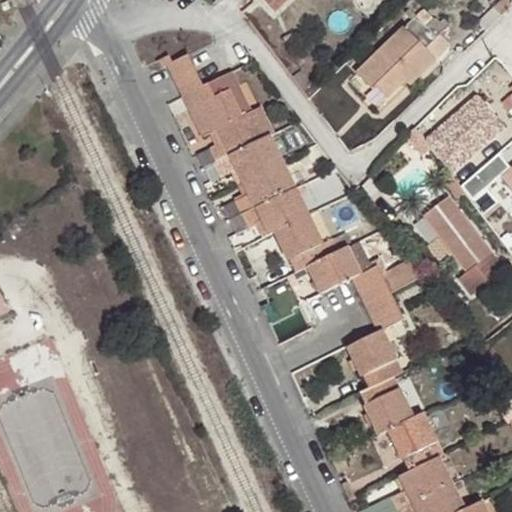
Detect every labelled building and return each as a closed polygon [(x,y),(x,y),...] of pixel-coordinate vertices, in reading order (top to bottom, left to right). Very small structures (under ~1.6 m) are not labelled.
[(264,0),(275,11),(286,0),(264,0)] [(424,48),(444,29),(433,18),(424,27),(414,17),(355,73),(370,90),(375,86),(385,97),(403,79),(408,83),(433,59),(424,48)] [(166,66),(181,97),(201,87),(185,57),(170,64),(166,56),(157,61),(160,68),(166,66)] [(181,97),(200,136),(214,129),(228,156),(266,138),(270,136),(257,109),(253,111),(239,118),(226,92),(241,85),(234,71),(201,87),(181,97)] [(239,118),(253,111),(241,85),(226,92),(239,118)] [(503,129),(473,94),(421,138),(451,173),(503,129)] [(240,181),(278,163),(266,138),(228,156),(240,181)] [(210,182),(221,176),(208,149),(196,155),(210,182)] [(497,153),(460,185),(473,200),(500,177),(511,190),(511,167),(511,169),(497,153)] [(254,209),(292,191),(278,163),(240,181),(247,196),(254,209)] [(292,191),(254,209),(261,222),(267,234),(272,232),(305,216),(292,191)] [(239,216),(254,209),(247,196),(222,208),(229,221),(239,216)] [(463,276),(488,255),(443,200),(416,220),(463,276)] [(239,216),(246,229),(261,222),(254,209),(239,216)] [(246,229),(239,216),(229,221),(235,234),(246,229)] [(326,258),(305,216),(272,232),(293,274),(307,267),(326,258)] [(326,258),(307,267),(312,279),(320,294),(349,280),(357,276),(345,249),(326,258)] [(298,285),(312,279),(307,267),(293,274),(298,285)] [(357,276),(349,280),(376,333),(380,330),(400,320),(374,268),(357,276)] [(298,285),(293,274),(261,290),(268,304),(300,289),(298,285)] [(376,333),(346,347),(366,390),(391,378),(401,373),(380,330),(376,333)] [(411,418),(391,378),(366,390),(358,394),(378,434),(387,429),(411,418)] [(411,418),(387,429),(408,472),(436,458),(441,456),(420,413),(411,418)] [(449,485),(436,458),(408,472),(396,478),(402,490),(409,504),(449,485)] [(461,511),(449,485),(409,504),(412,511),(461,511)] [(409,504),(402,490),(390,496),(397,510),(409,504)] [(397,511),(397,510),(390,496),(360,510),(360,511),(397,511)]
